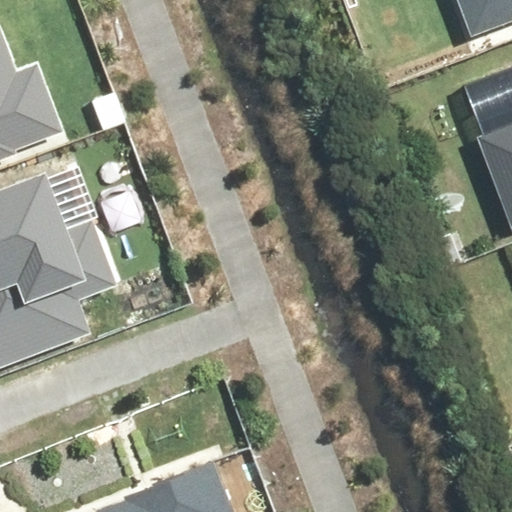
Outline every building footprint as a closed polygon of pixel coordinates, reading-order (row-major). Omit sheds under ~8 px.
[(511,0),(463,0),(478,39),(511,26),(511,0)] [(0,153),(70,127),(41,53),(21,61),(5,19),(0,21),(0,153)] [(511,122),(480,134),(511,219),(511,122)] [(0,182),(0,348),(88,315),(79,291),(124,274),(98,205),(73,214),(53,163),(0,182)] [(236,511),(215,454),(128,486),(131,493),(79,511),(236,511)]
